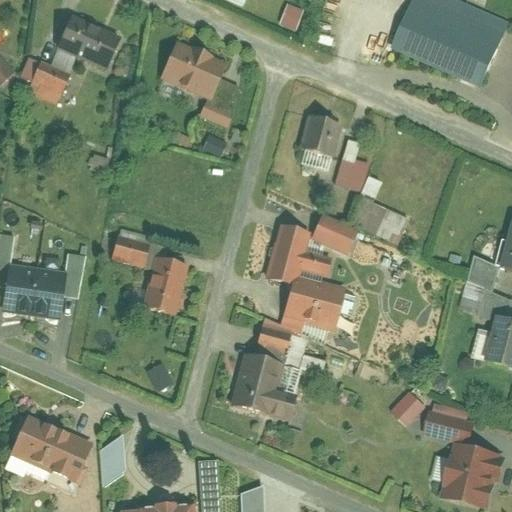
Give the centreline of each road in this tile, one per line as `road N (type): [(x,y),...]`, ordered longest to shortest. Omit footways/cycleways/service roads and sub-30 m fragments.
road 1 (residential): [(288,60),(179,431)]
road 2 (residential): [(288,60),(511,161)]
road 3 (residential): [(179,431),(367,511)]
road 4 (residential): [(0,351),(179,431)]
road 5 (residential): [(152,0),(288,60)]
